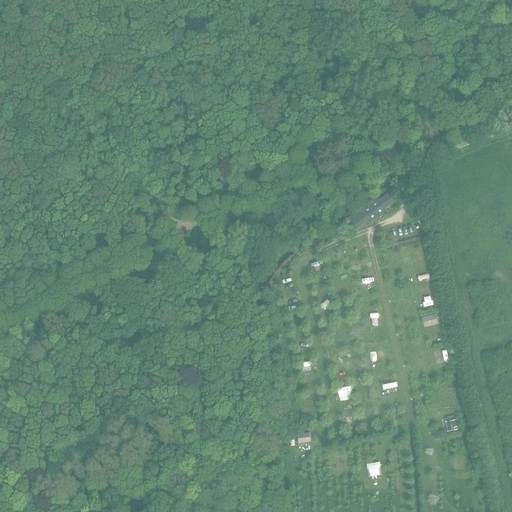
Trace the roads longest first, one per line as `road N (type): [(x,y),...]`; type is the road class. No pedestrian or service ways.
road 1 (track): [(0,317),(317,171)]
road 2 (track): [(317,171),(368,186),(511,126)]
road 3 (track): [(371,228),(405,385)]
road 4 (track): [(399,170),(400,212),(322,249)]
